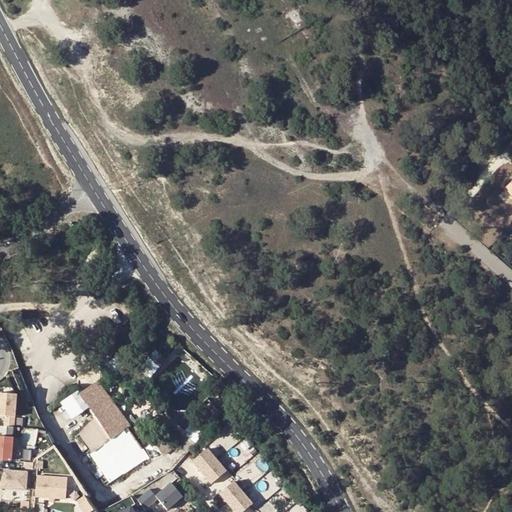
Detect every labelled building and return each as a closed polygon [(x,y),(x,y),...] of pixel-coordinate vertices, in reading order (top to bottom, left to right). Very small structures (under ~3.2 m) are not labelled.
[(137,369),(133,373),(131,371),(128,368),(127,370),(123,367),(120,371),(109,361),(106,364),(115,375),(135,395),(162,367),(156,362),(161,357),(156,351),(137,369)] [(97,382),(79,396),(94,419),(79,435),(92,453),(90,455),(98,466),(105,475),(110,483),(147,457),(127,430),(130,426),(97,382)] [(16,395),(0,393),(0,415),(4,416),(3,427),(13,427),(16,395)] [(199,441),(203,431),(189,424),(185,434),(199,441)] [(39,444),(38,428),(22,430),(24,445),(39,444)] [(0,436),(0,460),(10,461),(11,438),(0,436)] [(215,461),(206,450),(191,462),(201,473),(215,461)] [(225,472),(215,461),(201,473),(210,484),(225,472)] [(105,475),(98,466),(93,470),(99,478),(105,475)] [(26,473),(2,471),(2,476),(0,476),(0,490),(1,490),(2,488),(25,490),(26,473)] [(36,476),(35,497),(65,499),(66,478),(36,476)] [(228,505),(242,492),(233,481),(218,493),(228,505)] [(182,497),(170,483),(155,496),(166,510),(182,497)] [(241,511),(252,503),(242,492),(228,505),(234,511),(241,511)] [(89,511),(93,510),(86,500),(79,506),(83,511),(89,511)]
